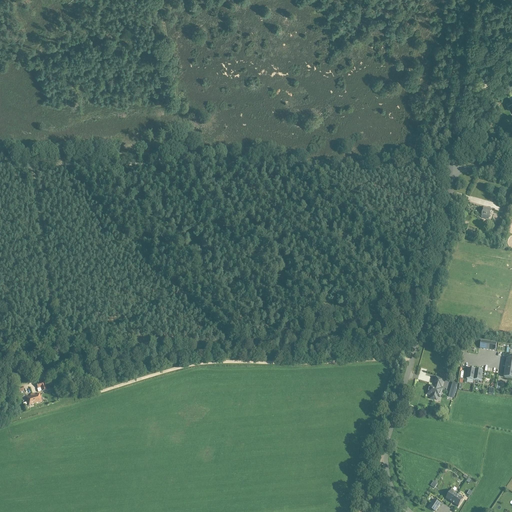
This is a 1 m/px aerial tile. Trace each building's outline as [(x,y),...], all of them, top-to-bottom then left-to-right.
[(505,202),(500,220),(504,221),(510,204),(505,202)] [(481,215),(490,217),(492,209),(487,208),(487,209),(483,208),(481,215)] [(474,380),(476,370),(468,369),(467,379),(474,380)] [(474,380),(481,382),(483,371),(476,370),(474,380)] [(428,394),(430,395),(431,396),(432,396),(431,399),(436,400),(437,397),(440,398),(442,390),(439,389),(440,386),(441,387),(443,380),(436,378),(435,385),(436,385),(436,388),(430,386),(428,394)] [(44,381),(36,384),(37,389),(40,388),(41,392),(47,390),(44,381)] [(453,398),(457,384),(453,383),(449,397),(453,398)] [(31,396),(26,398),(28,406),(41,402),(39,394),(34,396),(34,394),(30,395),(31,396)] [(456,460),(477,470),(482,459),(461,449),(456,460)] [(489,466),(483,478),(501,487),(507,475),(489,466)] [(480,482),(474,494),(489,502),(495,489),(480,482)] [(445,500),(451,504),(457,496),(451,492),(445,500),(446,500),(445,500)] [(483,511),(487,503),(473,495),(468,503),(483,511)] [(463,500),(457,496),(451,504),(457,508),(458,508),(463,500)] [(434,500),(431,504),(438,508),(440,504),(434,500)]
